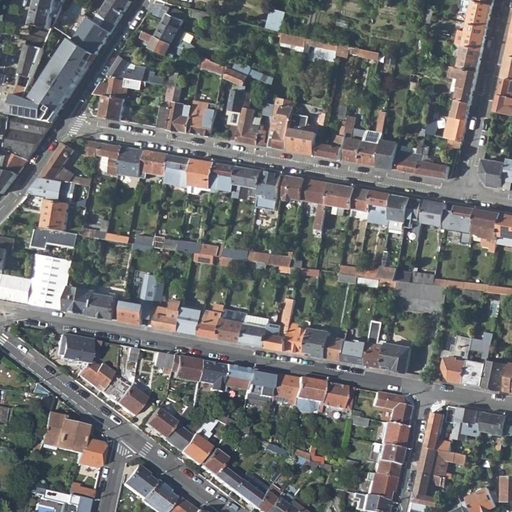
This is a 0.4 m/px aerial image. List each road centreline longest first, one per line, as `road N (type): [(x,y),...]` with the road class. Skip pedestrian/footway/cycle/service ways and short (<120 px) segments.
road 1 (residential): [(0,315),(428,390)]
road 2 (residential): [(68,124),(464,194)]
road 3 (residential): [(464,194),(507,0)]
road 4 (residential): [(123,435),(0,339)]
road 5 (residential): [(145,0),(68,124)]
road 6 (residential): [(123,435),(224,511)]
road 7 (residential): [(401,511),(428,390)]
